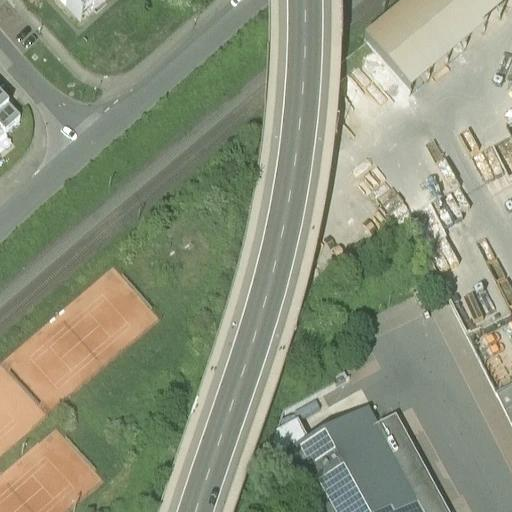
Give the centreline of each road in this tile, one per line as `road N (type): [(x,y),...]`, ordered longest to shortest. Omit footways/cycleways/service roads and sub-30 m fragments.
road 1 (secondary): [(300,0),(288,200),(252,358),(198,511)]
road 2 (residential): [(261,0),(90,150)]
road 3 (residential): [(90,150),(0,52)]
road 4 (residential): [(90,150),(0,231)]
